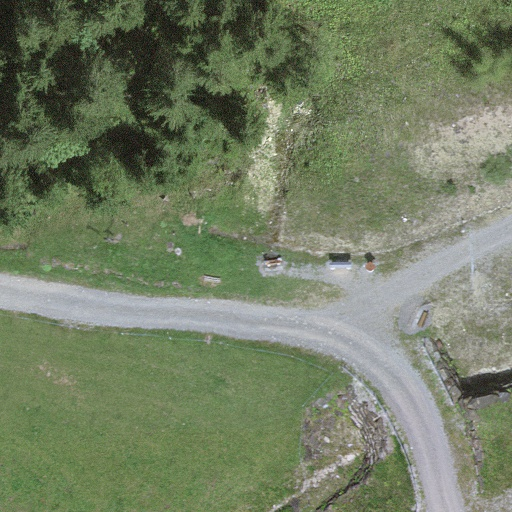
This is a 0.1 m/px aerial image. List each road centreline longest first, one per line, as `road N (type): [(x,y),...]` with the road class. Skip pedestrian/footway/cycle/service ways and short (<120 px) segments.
road 1 (residential): [(0,289),(344,341),(372,355),(423,424),(447,511)]
road 2 (track): [(511,226),(423,275),(344,341)]
